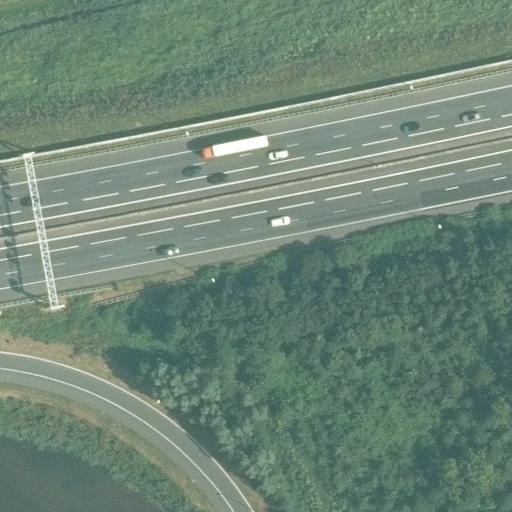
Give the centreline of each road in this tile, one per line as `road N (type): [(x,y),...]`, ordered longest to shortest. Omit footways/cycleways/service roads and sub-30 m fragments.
road 1 (motorway): [(511,100),(0,201)]
road 2 (motorway): [(0,275),(511,176)]
road 3 (motorway): [(0,362),(79,379),(154,419),(242,511)]
